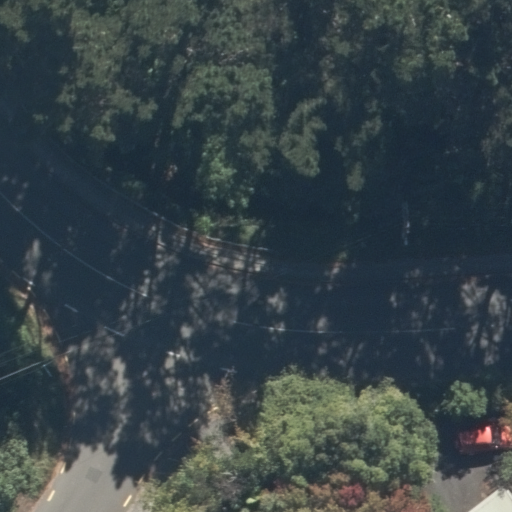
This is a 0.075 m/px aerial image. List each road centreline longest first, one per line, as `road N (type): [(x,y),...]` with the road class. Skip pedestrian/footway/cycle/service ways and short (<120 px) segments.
road 1 (tertiary): [(511,317),(420,335),(221,340),(144,308)]
road 2 (residential): [(144,308),(54,511)]
road 3 (tertiary): [(144,308),(37,220),(0,171)]
